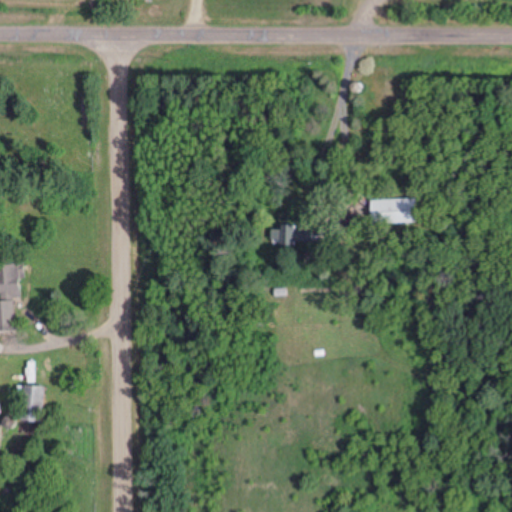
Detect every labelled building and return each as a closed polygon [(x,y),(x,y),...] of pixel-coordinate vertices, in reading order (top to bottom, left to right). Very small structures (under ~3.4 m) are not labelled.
[(369,201),(370,226),(417,225),(416,199),(369,201)] [(270,227),(270,246),(313,246),(313,227),(270,227)] [(23,259),(0,259),(0,297),(24,297),(23,259)] [(0,331),(15,332),(15,302),(0,301),(0,331)] [(18,422),(41,425),(44,389),(22,386),(18,422)]
